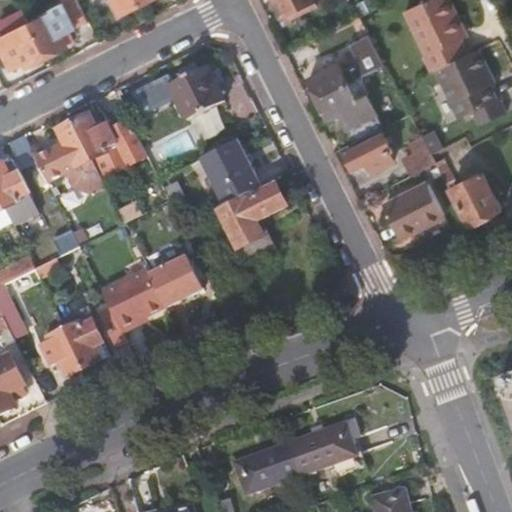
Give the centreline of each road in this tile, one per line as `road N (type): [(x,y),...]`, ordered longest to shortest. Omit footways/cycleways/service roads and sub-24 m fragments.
road 1 (tertiary): [(0,485),(141,413),(394,323)]
road 2 (residential): [(235,3),(394,323)]
road 3 (residential): [(235,3),(0,119)]
road 4 (residential): [(422,313),(493,511)]
